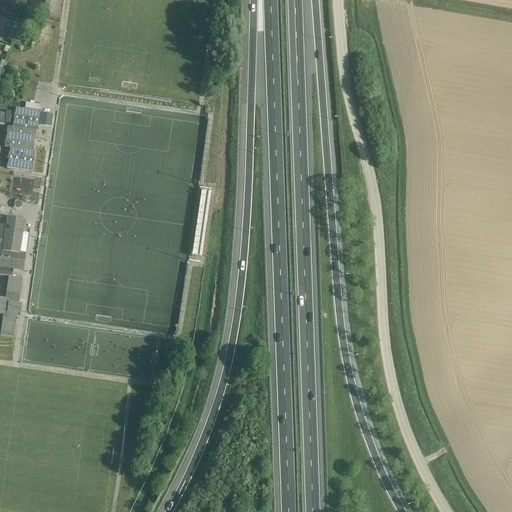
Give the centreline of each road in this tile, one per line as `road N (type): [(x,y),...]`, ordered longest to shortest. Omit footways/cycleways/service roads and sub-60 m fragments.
road 1 (unclassified): [(446,511),(411,449),(388,363),(379,213),(345,92),(336,0)]
road 2 (motorway): [(255,0),(230,346),(204,435),(163,511)]
road 3 (motorway): [(401,511),(354,405),(337,315),(314,0)]
road 4 (motorway): [(314,511),(294,0)]
road 5 (motorway): [(270,0),(288,511)]
